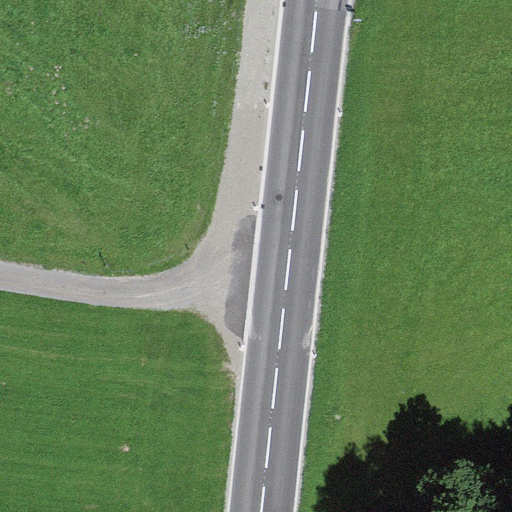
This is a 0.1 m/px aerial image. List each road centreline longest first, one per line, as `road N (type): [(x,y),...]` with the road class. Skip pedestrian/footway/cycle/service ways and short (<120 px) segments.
road 1 (secondary): [(321,0),(265,511)]
road 2 (track): [(291,306),(0,279)]
